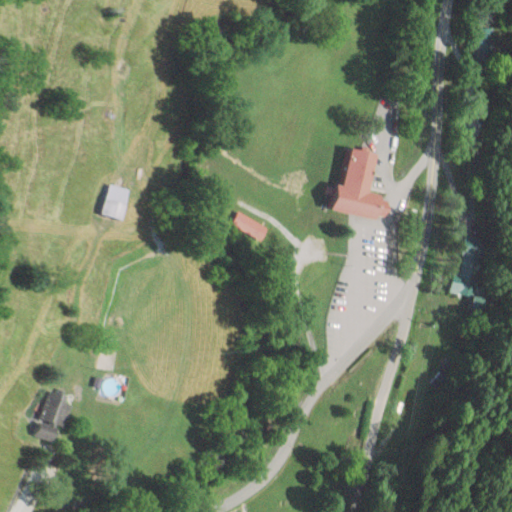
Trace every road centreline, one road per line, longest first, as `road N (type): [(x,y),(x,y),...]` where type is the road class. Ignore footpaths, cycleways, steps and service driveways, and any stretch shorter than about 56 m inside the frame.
road 1 (tertiary): [(353,511),(423,247),(451,0)]
road 2 (residential): [(212,511),(257,487),(320,383),(399,297),(410,295)]
